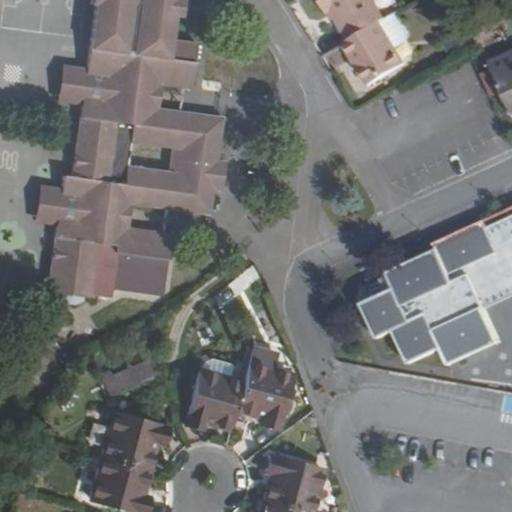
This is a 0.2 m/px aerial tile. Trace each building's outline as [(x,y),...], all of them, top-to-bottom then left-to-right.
[(34,222),(55,226),(55,227),(47,290),(47,292),(92,298),(92,296),(109,298),(116,253),(159,259),(168,260),(169,253),(171,234),(128,228),(131,204),(209,215),(213,188),(221,190),(222,179),(223,172),(225,161),(217,161),(223,117),(159,109),(162,84),(191,88),(193,69),(194,62),(197,43),(171,40),(175,16),(181,16),(183,0),(90,0),(90,4),(95,4),(86,65),(86,67),(61,64),(56,102),(81,105),(81,107),(71,177),(62,175),(61,185),(61,186),(39,184),(34,222)] [(338,24),(365,10),(359,0),(317,0),(326,14),(331,12),(338,24)] [(348,41),(375,25),(365,10),(338,24),(348,41)] [(369,86),(405,65),(380,22),(375,25),(348,41),(343,44),(369,86)] [(511,53),(491,64),(511,109),(511,53)] [(511,215),(489,226),(486,219),(435,243),(438,249),(390,272),(396,289),(364,304),(379,337),(395,329),(411,362),(444,346),(451,364),(500,341),(486,308),(511,295),(511,215)] [(242,291),(234,280),(214,297),(223,307),(242,291)] [(277,354),(252,347),(243,383),(199,370),(184,423),(201,428),(203,421),(230,428),(236,408),(262,415),(260,423),(277,428),(292,374),(273,369),(277,354)] [(139,383),(132,367),(102,380),(110,396),(139,383)] [(168,428),(115,413),(103,456),(91,500),(135,511),(145,511),(149,498),(142,495),(156,443),(164,444),(168,428)] [(311,511),(324,470),(270,455),(266,472),(273,474),(262,511),(311,511)]
